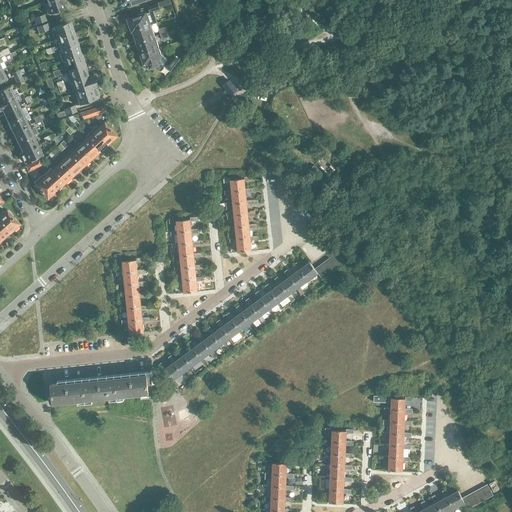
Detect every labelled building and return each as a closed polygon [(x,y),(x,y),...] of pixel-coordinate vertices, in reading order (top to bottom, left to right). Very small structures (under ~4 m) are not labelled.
[(67,1),(66,0),(53,0),(45,3),(49,13),(51,12),(51,13),(69,7),(69,6),(70,5),(68,1),(67,1)] [(158,3),(148,6),(150,13),(160,9),(158,3)] [(131,27),(132,30),(151,23),(147,13),(128,19),(129,22),(128,22),(130,27),(131,27)] [(34,18),(36,24),(46,20),(44,15),(34,18)] [(70,21),(53,27),(54,27),(51,28),(55,39),(73,33),(72,28),(73,27),(71,23),(70,22),(70,21)] [(49,29),(47,23),(36,26),(39,33),(49,29)] [(135,37),(137,42),(155,35),(151,23),(132,30),(132,31),(133,31),(134,32),(133,34),(134,37),(135,37)] [(49,53),(61,49),(77,44),(75,39),(76,38),(75,34),(74,34),(73,33),(55,39),(57,45),(47,49),(49,53)] [(140,51),(141,53),(158,47),(155,35),(137,42),(138,47),(138,48),(139,51),(140,51)] [(77,45),(77,44),(61,49),(63,56),(61,57),(63,61),(65,61),(65,60),(81,55),(79,50),(80,49),(79,45),(77,45)] [(0,51),(0,57),(10,53),(7,47),(1,50),(2,51),(0,51)] [(161,55),(158,47),(141,53),(141,54),(146,68),(150,67),(150,68),(157,65),(157,64),(161,62),(163,62),(161,55)] [(0,70),(2,69),(4,68),(2,62),(6,60),(6,61),(12,58),(12,57),(16,54),(14,51),(10,53),(0,57),(0,70)] [(69,72),(68,71),(85,65),(84,65),(83,61),(84,59),(82,56),(81,56),(81,55),(65,60),(65,61),(67,67),(65,68),(66,72),(69,72)] [(72,83),(72,82),(88,77),(87,72),(88,71),(86,66),(85,65),(68,71),(69,72),(66,72),(70,83),(72,83)] [(4,74),(2,69),(0,70),(0,81),(11,77),(8,72),(4,74)] [(59,69),(52,71),(48,72),(50,76),(44,78),(45,80),(60,74),(59,69)] [(15,78),(21,75),(18,70),(13,73),(15,78)] [(15,78),(16,79),(18,84),(28,80),(26,75),(22,77),(21,75),(15,78)] [(93,75),(88,77),(72,82),(72,83),(70,83),(74,95),(76,94),(96,87),(97,87),(93,75)] [(55,88),(58,87),(65,85),(63,81),(57,83),(53,85),(54,86),(49,88),(50,90),(55,88)] [(231,94),(237,90),(230,81),(224,85),(231,94)] [(0,90),(0,101),(14,95),(18,93),(13,84),(0,90)] [(97,91),(96,87),(76,94),(79,104),(100,98),(99,97),(100,95),(99,92),(97,91)] [(278,104),(272,101),(272,103),(272,104),(272,105),(272,107),(272,108),(273,109),(273,110),(274,111),(288,126),(291,131),(292,130),(303,141),(303,142),(304,142),(305,142),(306,142),(307,141),(308,141),(308,140),(309,140),(309,139),(310,139),(310,138),(311,137),(312,137),(312,136),(313,136),(313,135),(313,134),(314,133),(314,132),(314,131),(313,130),(313,129),(313,128),(295,95),(294,93),(293,92),(292,92),(291,91),(290,91),(289,91),(287,91),(286,91),(285,92),(284,92),(283,93),(282,94),(282,95),(281,95),(281,96),(281,97),(281,98),(281,99),(281,101),(282,102),(278,104)] [(14,95),(0,101),(0,110),(3,109),(4,112),(18,105),(21,104),(19,99),(17,100),(14,95)] [(36,97),(32,99),(27,101),(28,105),(38,101),(36,97)] [(18,105),(4,112),(6,117),(5,118),(7,123),(24,115),(23,114),(28,112),(24,103),(21,104),(18,105)] [(57,118),(61,117),(77,112),(75,105),(64,108),(64,109),(59,111),(56,112),(57,118)] [(104,105),(79,113),(84,118),(106,112),(104,105)] [(24,115),(7,123),(10,128),(11,127),(13,132),(30,124),(33,123),(28,112),(23,114),(24,115)] [(77,121),(73,116),(68,117),(73,124),(74,123),(80,130),(81,129),(79,127),(81,125),(77,120),(77,121)] [(94,129),(107,144),(110,141),(112,142),(115,139),(115,137),(116,136),(109,128),(110,127),(105,122),(104,123),(99,127),(97,125),(94,129)] [(14,138),(17,142),(33,135),(30,129),(32,128),(30,124),(13,132),(16,137),(14,138)] [(94,129),(85,136),(99,151),(102,149),(104,149),(106,147),(106,145),(107,144),(94,129)] [(57,136),(60,141),(66,136),(64,132),(57,136)] [(21,147),(23,151),(42,143),(41,142),(39,143),(38,139),(35,140),(33,135),(17,142),(19,148),(21,147)] [(77,144),(79,146),(90,159),(93,156),(95,157),(98,154),(98,152),(99,151),(85,136),(77,144)] [(42,143),(23,151),(21,152),(26,163),(42,155),(40,149),(44,148),(42,143)] [(82,167),(84,164),(85,164),(87,165),(89,162),(89,160),(90,159),(79,146),(73,151),(72,149),(68,152),(82,167)] [(78,170),(79,170),(82,167),(68,152),(65,155),(67,157),(61,162),(73,175),(74,174),(76,174),(78,172),(78,170)] [(59,160),(51,168),(64,182),(65,182),(67,182),(70,179),(70,177),(73,175),(61,162),(59,160)] [(36,161),(26,166),(29,171),(38,167),(36,161)] [(56,190),(57,189),(59,190),(62,187),(61,185),(64,182),(51,168),(47,171),(49,173),(44,177),(56,190)] [(56,190),(44,177),(42,174),(34,182),(36,185),(35,185),(42,193),(42,195),(45,198),(46,197),(47,198),(48,197),(50,198),(53,195),(53,193),(56,190)] [(246,191),(246,189),(245,181),(252,180),(252,176),(244,177),(245,178),(230,180),(230,178),(223,179),(223,182),(231,182),(232,192),(246,191)] [(253,188),(246,189),(246,191),(232,192),(233,202),(233,204),(247,202),(247,201),(246,193),(254,192),(253,188)] [(255,204),(255,202),(254,200),(247,201),(247,202),(233,204),(233,202),(225,203),(225,209),(234,208),(234,216),(249,215),(248,213),(248,205),(255,204)] [(0,221),(9,232),(13,229),(14,230),(19,226),(17,225),(18,224),(12,216),(13,215),(9,211),(8,212),(7,211),(1,215),(0,214),(0,221)] [(256,212),(248,213),(249,215),(234,216),(236,228),(250,227),(250,224),(249,217),(256,216),(256,212)] [(198,221),(198,217),(191,217),(191,219),(176,220),(176,217),(169,218),(169,223),(177,223),(178,233),(192,231),(192,229),(191,222),(198,221)] [(0,239),(1,240),(4,237),(5,238),(10,234),(9,233),(9,232),(0,221),(0,239)] [(257,228),(257,226),(257,223),(250,224),(250,227),(236,228),(237,240),(251,239),(251,236),(250,228),(257,228)] [(199,229),(192,229),(192,231),(178,233),(179,245),(193,243),(193,241),(193,234),(199,233),(199,231),(199,229)] [(238,253),(252,251),(251,240),(259,240),(258,235),(251,236),(251,239),(237,240),(238,253)] [(200,240),(193,241),(193,243),(179,245),(180,256),(195,255),(195,253),(194,245),(201,245),(200,243),(200,240)] [(341,265),(345,262),(338,252),(333,255),(341,265)] [(201,253),(195,253),(195,255),(180,256),(181,268),(196,267),(196,265),(195,257),(202,257),(201,253)] [(333,255),(329,259),(336,268),(341,265),(333,255)] [(123,261),(124,273),(138,272),(138,270),(137,262),(144,262),(144,257),(137,258),(137,260),(123,261)] [(324,262),(332,272),(336,268),(329,259),(324,262)] [(315,269),(310,261),(301,268),(297,262),(294,265),(298,270),(300,269),(309,281),(318,274),(319,273),(315,269)] [(324,262),(320,266),(327,275),(332,272),(324,262)] [(203,268),(203,267),(203,264),(196,265),(196,267),(181,268),(183,281),(197,279),(197,277),(196,269),(203,268)] [(320,266),(315,269),(319,273),(318,274),(322,279),(327,275),(320,266)] [(284,272),(288,277),(290,276),(299,288),(309,281),(300,269),(298,270),(292,275),(288,269),(284,272)] [(124,273),(125,286),(140,284),(140,282),(139,274),(145,274),(145,270),(138,270),(138,272),(124,273)] [(183,281),(184,293),(199,292),(197,281),(204,280),(204,276),(197,277),(197,279),(183,281)] [(290,276),(288,277),(282,282),(278,277),(275,279),(279,285),(280,283),(289,295),(299,288),(290,276)] [(125,286),(127,298),(141,296),(141,294),(140,286),(146,285),(146,281),(140,282),(140,284),(125,286)] [(265,286),(269,292),(271,290),(280,302),(289,295),(280,283),(279,285),(272,289),(268,284),(265,286)] [(255,293),(259,299),(261,297),(270,309),(280,302),(271,290),(269,292),(263,296),(259,291),(255,293)] [(127,298),(128,310),(142,308),(142,306),(141,298),(148,298),(147,293),(141,294),(141,296),(127,298)] [(261,297),(259,299),(253,303),(249,298),(246,300),(250,306),(251,305),(260,317),(270,309),(261,297)] [(142,308),(128,310),(129,321),(143,320),(143,318),(142,310),(149,309),(149,305),(142,306),(142,308)] [(236,308),(240,313),(242,312),(251,324),(260,317),(251,305),(250,306),(243,311),(239,305),(236,308)] [(226,315),(230,320),(232,319),(241,331),(251,324),(242,312),(240,313),(234,318),(230,312),(226,315)] [(129,321),(130,334),(145,332),(144,322),(150,321),(150,317),(143,318),(143,320),(129,321)] [(217,322),(221,327),(222,326),(231,338),(241,331),(232,319),(230,320),(224,325),(220,319),(217,322)] [(222,326),(221,327),(214,332),(210,327),(207,329),(211,334),(213,333),(222,345),(231,338),(222,326)] [(197,336),(201,342),(203,340),(212,352),(210,354),(214,359),(217,357),(213,351),(222,345),(213,333),(211,334),(205,339),(201,334),(197,336)] [(191,341),(190,342),(188,343),(192,349),(193,348),(202,360),(210,354),(212,352),(203,340),(201,342),(195,346),(191,341)] [(178,351),(182,356),(184,355),(192,367),(202,360),(193,348),(192,349),(185,353),(181,348),(178,351)] [(168,358),(172,363),(174,362),(183,374),(192,367),(184,355),(182,356),(176,361),(172,355),(168,358)] [(172,382),(176,387),(179,385),(175,380),(183,374),(174,362),(172,363),(166,368),(162,362),(159,365),(163,371),(164,370),(173,381),(172,382)] [(51,384),(53,404),(149,394),(148,383),(153,383),(153,382),(157,382),(157,378),(153,378),(152,370),(151,370),(151,371),(146,371),(146,370),(146,374),(51,384)] [(413,401),(413,397),(406,397),(406,398),(391,398),(391,408),(385,408),(384,412),(391,412),(391,410),(406,411),(406,409),(406,401),(413,401)] [(413,409),(406,409),(406,411),(391,410),(391,412),(390,420),(384,420),(384,423),(390,424),(390,422),(405,423),(405,421),(405,413),(412,413),(413,409)] [(404,435),(405,433),(405,425),(412,425),(412,421),(405,421),(405,423),(390,422),(390,424),(390,434),(404,435)] [(353,433),(354,429),(346,429),(346,431),(332,430),(332,440),(332,442),(346,443),(346,441),(346,433),(353,433)] [(411,433),(405,433),(404,435),(390,434),(389,446),(404,447),(404,445),(404,437),(411,437),(411,433)] [(353,441),(346,441),(346,443),(332,442),(332,440),(323,440),(323,445),(331,446),(331,454),(345,455),(346,453),(346,445),(353,445),(353,441)] [(403,459),(404,457),(404,449),(411,449),(411,445),(404,445),(404,447),(389,446),(389,458),(403,459)] [(352,458),(352,455),(353,453),(346,453),(345,455),(331,454),(331,467),(345,467),(345,465),(345,457),(352,458)] [(410,457),(404,457),(403,459),(389,458),(388,471),(403,471),(403,461),(410,461),(410,457)] [(294,466),(294,462),(287,462),(287,463),(272,463),(272,473),(272,475),(286,476),(287,473),(287,466),(294,466)] [(352,465),(345,465),(345,467),(331,467),(330,479),(344,479),(345,477),(345,469),(352,469),(352,465)] [(294,474),(287,473),(286,476),(272,475),(272,473),(264,473),(264,478),(272,479),(272,487),(286,488),(286,486),(286,478),(294,478),(294,474)] [(352,477),(345,477),(344,479),(330,479),(330,491),(344,491),(344,489),(344,481),(351,481),(352,477)] [(494,481),(489,484),(494,492),(499,489),(494,481)] [(493,495),(487,485),(482,487),(488,498),(493,495)] [(293,490),(293,488),(293,486),(286,486),(286,488),(272,487),(271,499),(286,500),(286,498),(286,490),(293,490)] [(482,487),(477,490),(483,501),(488,498),(482,487)] [(351,489),(344,489),(344,491),(330,491),(329,503),(343,503),(344,493),(351,493),(351,489)] [(454,509),(465,503),(462,498),(458,490),(449,495),(445,489),(442,491),(445,497),(447,496),(454,509)] [(483,501),(477,490),(472,493),(478,503),(483,501)] [(472,493),(467,496),(473,506),(478,503),(472,493)] [(431,497),(434,503),(436,502),(441,511),(447,511),(454,509),(447,496),(445,497),(438,501),(435,495),(431,497)] [(473,506),(467,496),(462,498),(465,503),(468,509),(473,506)] [(293,498),(286,498),(286,500),(271,499),(271,511),(285,511),(285,510),(285,502),(293,502),(293,498)] [(421,502),(424,509),(426,507),(428,511),(441,511),(436,502),(434,503),(428,506),(424,500),(421,502)]
